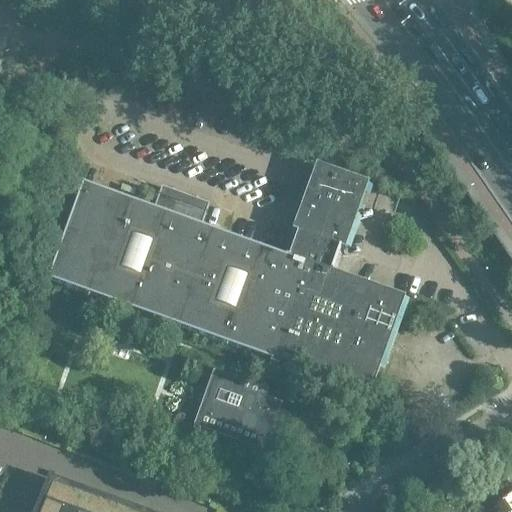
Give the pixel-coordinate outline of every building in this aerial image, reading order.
[(354,205),(338,250),(343,252),(367,186),(315,168),(292,233),(297,235),(313,191),(334,198),(354,205)] [(329,274),(338,250),(354,205),(334,198),(313,191),(297,235),(288,260),(203,230),(200,228),(177,220),(180,211),(169,207),(166,217),(154,212),(136,206),(81,187),(65,233),(63,239),(47,282),(95,300),(92,308),(116,317),(119,309),(270,363),(269,366),(278,369),(279,366),(281,360),(371,392),(403,301),(329,274)] [(154,212),(166,217),(169,207),(180,211),(177,220),(200,228),(207,208),(161,192),(154,212)] [(258,449),(273,408),(237,394),(240,386),(215,377),(200,419),(197,418),(194,425),(258,449)] [(34,511),(137,511),(48,480),(34,511)] [(495,511),(511,511),(511,492),(497,503),(493,509),(495,511)]
